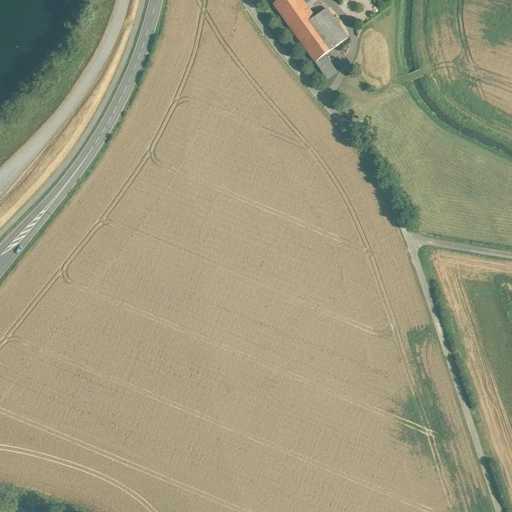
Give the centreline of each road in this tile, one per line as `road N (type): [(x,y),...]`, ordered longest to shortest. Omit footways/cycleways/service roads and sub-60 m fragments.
road 1 (track): [(511,251),(405,235),(502,511)]
road 2 (secondary): [(0,261),(109,122),(155,0)]
road 3 (unclassified): [(405,235),(362,148),(246,0)]
